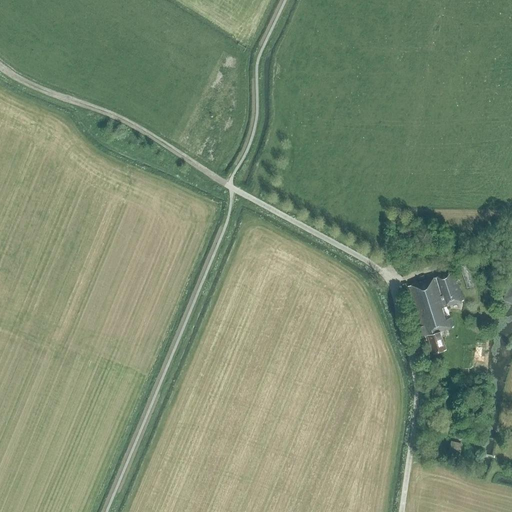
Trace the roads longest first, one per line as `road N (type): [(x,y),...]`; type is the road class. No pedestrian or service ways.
road 1 (unclassified): [(401,511),(416,388),(390,284),(363,259),(230,187)]
road 2 (track): [(230,187),(121,117),(0,67)]
